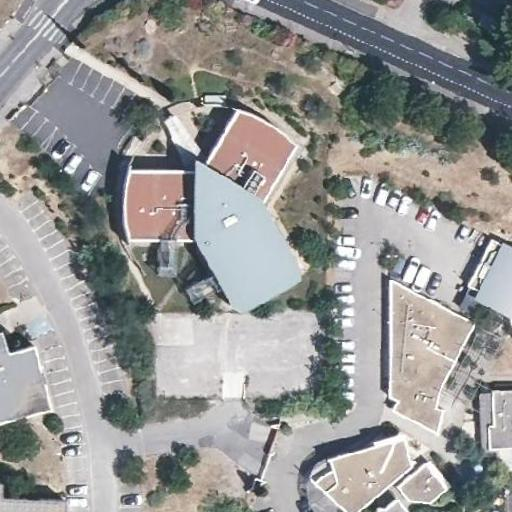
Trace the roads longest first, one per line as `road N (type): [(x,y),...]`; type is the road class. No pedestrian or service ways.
road 1 (residential): [(101,511),(93,414),(75,342),(23,235),(0,209)]
road 2 (residential): [(303,0),(511,94)]
